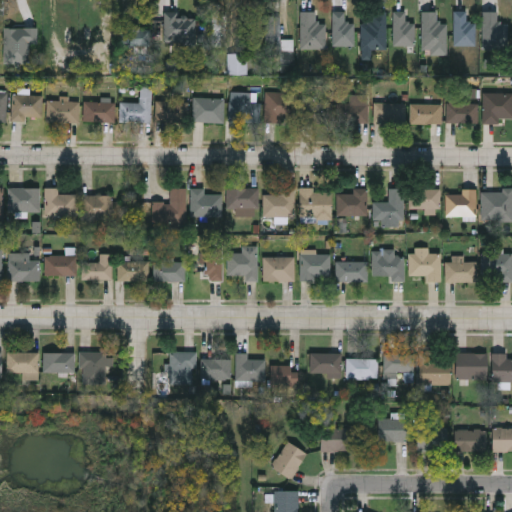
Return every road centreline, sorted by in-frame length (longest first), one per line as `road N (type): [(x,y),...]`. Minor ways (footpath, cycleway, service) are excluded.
road 1 (residential): [(511,317),(0,316)]
road 2 (residential): [(511,156),(0,155)]
road 3 (residential): [(511,485),(338,484),(330,511)]
